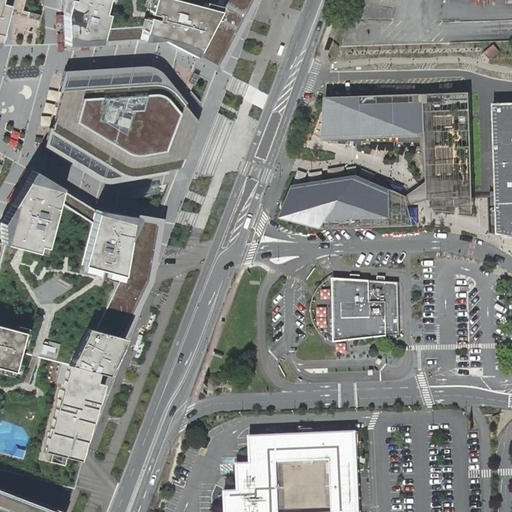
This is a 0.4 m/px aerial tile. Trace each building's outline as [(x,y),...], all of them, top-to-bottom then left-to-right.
[(0,0),(0,32),(8,0),(0,0)] [(54,0),(51,45),(159,38),(217,68),(252,0),(54,0)] [(500,54),(494,46),(484,54),(490,62),(500,54)] [(140,69),(66,73),(47,146),(93,175),(98,178),(103,179),(108,180),(113,179),(179,168),(197,121),(158,75),(155,72),(151,70),(145,69),(140,69)] [(471,93),(328,98),(329,136),(337,136),(382,134),(412,133),(429,133),(430,156),(431,188),(432,198),(440,198),(448,198),(475,197),(471,93)] [(329,136),(328,98),(327,98),(324,140),(421,143),(427,182),(407,197),(407,206),(432,198),(431,188),(430,156),(429,133),(412,133),(382,134),(337,136),(329,136)] [(511,106),(494,107),(496,183),(497,203),(498,235),(511,239),(511,106)] [(90,208),(30,170),(0,218),(0,469),(73,488),(76,478),(100,383),(93,380),(95,371),(103,373),(148,281),(159,221),(90,208)] [(281,218),(309,226),(312,215),(297,210),(300,202),(307,185),(320,183),(339,180),(353,178),(357,178),(391,192),(405,198),(405,211),(406,226),(408,226),(407,206),(407,197),(362,175),(293,186),(281,218)] [(300,202),(297,210),(312,215),(309,226),(321,229),(406,226),(405,211),(405,198),(391,192),(357,178),(353,178),(339,180),(320,183),(307,185),(300,202)] [(440,198),(432,198),(432,207),(448,207),(448,198),(440,198)] [(353,279),(332,278),(334,342),(350,340),(400,335),(399,282),(385,282),(386,276),(378,276),(377,281),(360,279),(360,275),(353,275),(353,279)] [(226,511),(350,511),(361,511),(358,431),(250,435),(251,462),(238,463),(239,490),(225,490),(226,511)] [(0,469),(0,499),(46,511),(63,511),(73,488),(0,469)] [(46,511),(0,499),(0,511),(46,511)]
